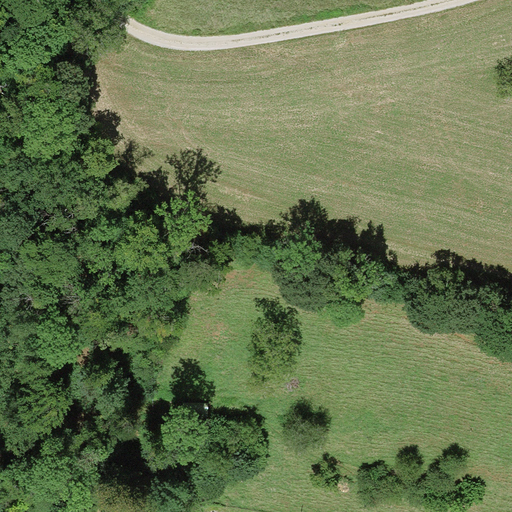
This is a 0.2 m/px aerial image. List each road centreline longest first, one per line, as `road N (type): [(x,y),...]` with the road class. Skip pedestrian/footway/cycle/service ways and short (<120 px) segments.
road 1 (track): [(101,13),(91,75),(107,135),(158,200),(247,239),(511,299)]
road 2 (track): [(446,0),(200,45),(135,33),(87,0)]
